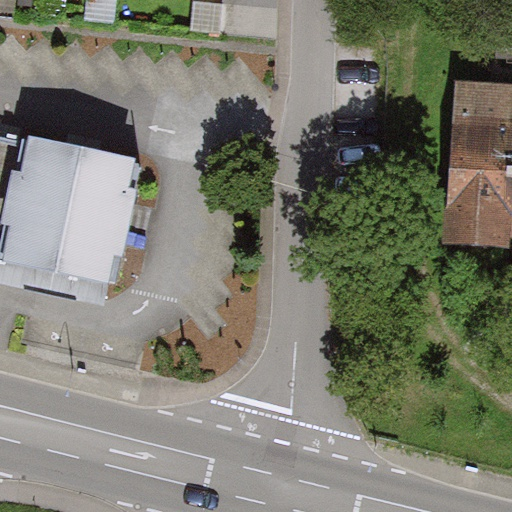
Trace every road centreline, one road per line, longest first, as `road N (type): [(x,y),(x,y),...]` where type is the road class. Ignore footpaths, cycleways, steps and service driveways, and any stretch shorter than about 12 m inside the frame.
road 1 (residential): [(284,493),(313,0)]
road 2 (primary): [(284,493),(0,422)]
